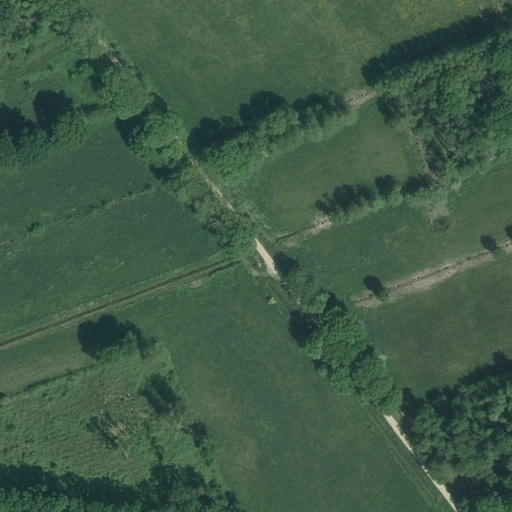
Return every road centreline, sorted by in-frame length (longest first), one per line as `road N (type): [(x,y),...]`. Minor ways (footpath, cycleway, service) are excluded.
road 1 (track): [(274,265),(70,0)]
road 2 (track): [(465,511),(274,265)]
